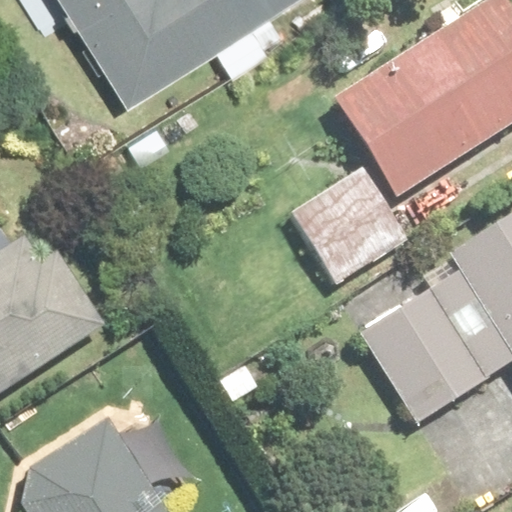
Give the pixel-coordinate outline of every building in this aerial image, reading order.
[(511,132),(511,37),(494,10),(335,114),(397,208),(511,132)] [(401,249),(357,179),(289,222),(333,292),(401,249)] [(0,406),(96,349),(22,223),(0,236),(0,406)] [(511,225),(446,266),(454,280),(357,340),(414,431),(511,370),(511,225)] [(35,504),(23,511),(149,511),(143,501),(175,480),(145,434),(120,451),(107,431),(23,486),(35,504)]
